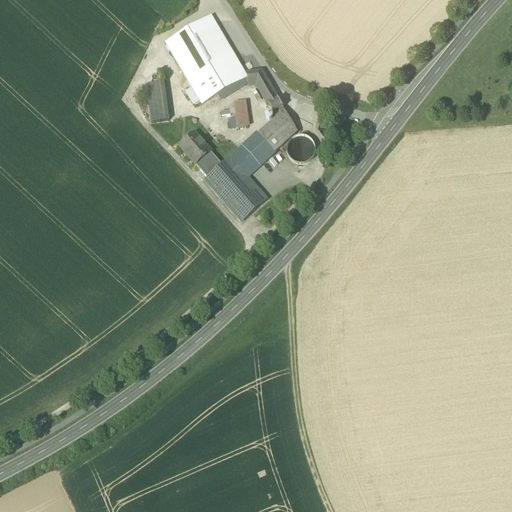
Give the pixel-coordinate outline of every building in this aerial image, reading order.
[(167,44),(203,105),(218,97),(220,101),(226,98),(224,95),(227,93),(229,96),(247,85),(247,79),(211,18),(167,44)] [(257,85),(270,107),(279,101),(261,72),(247,73),(249,86),(257,85)] [(147,87),(152,124),(169,122),(164,84),(147,87)] [(282,108),(279,101),(270,107),(273,113),(282,108)] [(235,104),(239,129),(249,128),(245,103),(235,104)] [(285,112),(282,108),(273,113),(276,119),(244,148),(222,167),(208,180),(205,182),(242,223),(267,201),(247,178),(298,134),(285,112)] [(180,148),(196,166),(210,153),(211,153),(195,135),(180,148)] [(311,162),(314,158),(316,152),(315,147),(312,143),(309,139),(304,137),(298,137),(293,139),(290,143),(287,148),(287,153),(288,158),(292,162),(296,165),(302,166),(307,165),(311,162)] [(196,166),(208,180),(222,167),(210,153),(196,166)]
